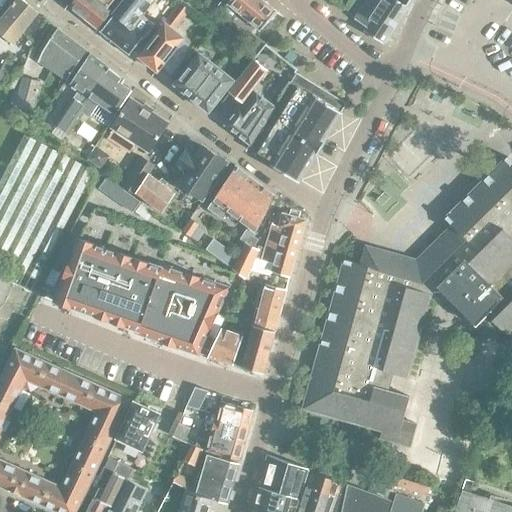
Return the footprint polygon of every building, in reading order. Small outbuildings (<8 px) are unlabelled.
[(0,32),(13,43),(38,12),(23,0),(17,0),(16,2),(15,1),(12,4),(13,5),(0,20),(0,32)] [(74,0),(70,6),(98,28),(111,12),(110,11),(119,0),(74,0)] [(129,53),(132,50),(141,38),(143,39),(154,25),(137,11),(146,0),(148,0),(122,0),(111,14),(113,16),(101,31),(129,53)] [(229,0),(226,4),(260,31),(276,11),(263,0),(229,0)] [(366,27),(364,31),(383,43),(407,6),(399,0),(366,0),(354,19),(366,27)] [(179,2),(138,55),(158,71),(183,37),(174,30),(189,11),(179,2)] [(201,11),(209,17),(215,9),(208,3),(201,11)] [(67,78),(86,50),(58,29),(44,48),(38,61),(67,78)] [(220,43),(230,51),(235,45),(225,37),(220,43)] [(235,45),(230,51),(238,58),(243,51),(235,45)] [(199,53),(174,84),(192,98),(216,66),(199,53)] [(82,102),(106,66),(90,54),(70,84),(78,90),(54,125),(67,134),(83,109),(86,105),(82,102)] [(6,59),(0,71),(0,81),(3,83),(10,69),(13,62),(6,59)] [(254,60),(229,92),(242,101),(266,71),(266,70),(254,60)] [(115,115),(131,91),(121,83),(123,80),(106,66),(82,102),(86,105),(83,109),(90,114),(98,103),(115,115)] [(234,80),(216,66),(192,98),(209,111),(234,80)] [(3,83),(15,89),(21,74),(22,71),(16,68),(15,71),(10,69),(3,83)] [(297,182),(299,183),(343,113),(341,111),(346,103),(298,73),(275,108),(251,147),(250,146),(250,147),(272,161),(270,165),(271,166),(272,166),(298,182),(297,182)] [(40,80),(24,76),(16,104),(34,108),(40,80)] [(251,145),(251,144),(274,107),(256,93),(242,110),(239,108),(225,125),(251,145)] [(111,127),(149,152),(168,123),(130,99),(111,127)] [(76,150),(87,157),(95,147),(84,139),(76,150)] [(201,199),(226,162),(203,147),(196,158),(185,151),(174,168),(184,175),(178,184),(201,199)] [(134,195),(136,192),(149,174),(154,166),(142,157),(121,186),(134,195)] [(441,290),(461,312),(473,322),(487,328),(501,331),(509,339),(511,335),(511,161),(507,157),(445,218),(458,232),(445,245),(440,239),(439,240),(411,268),(389,262),(392,253),(365,246),(360,264),(344,260),(343,263),(342,262),(342,263),(343,264),(337,284),(336,284),(336,285),(337,285),(336,291),(335,290),(334,292),(335,292),(330,312),(329,312),(329,313),(328,318),(327,318),(327,319),(328,320),(322,340),(321,340),(321,341),(322,341),(321,344),(330,347),(326,361),(331,362),(326,379),(311,375),(310,379),(311,379),(304,405),(303,405),(302,409),(303,409),(302,410),(306,411),(306,410),(331,417),(331,418),(332,418),(332,417),(337,419),(338,420),(339,419),(359,424),(359,425),(359,426),(360,425),(365,426),(365,427),(366,427),(381,431),(379,438),(410,447),(416,425),(403,421),(408,397),(383,390),(388,373),(406,378),(430,292),(441,290)] [(249,176),(236,166),(208,208),(220,216),(225,209),(239,220),(250,203),(237,193),(249,176)] [(149,174),(136,192),(162,210),(175,192),(149,174)] [(250,203),(261,186),(249,176),(237,193),(250,203)] [(140,202),(106,178),(98,188),(133,212),(140,202)] [(261,186),(250,203),(239,220),(246,226),(255,232),(255,233),(274,196),(274,195),(261,186)] [(272,224),(265,250),(262,260),(274,263),(272,271),(289,277),(294,259),(306,220),(282,213),(279,226),(272,224)] [(246,244),(248,245),(253,237),(255,232),(246,226),(236,249),(242,252),(246,244)] [(248,245),(254,248),(258,240),(253,237),(248,245)] [(77,238),(55,301),(136,330),(135,333),(198,355),(228,288),(160,264),(158,267),(77,238)] [(242,252),(234,270),(245,278),(255,258),(259,250),(258,249),(254,248),(248,245),(246,244),(242,252)] [(259,250),(255,258),(262,260),(265,250),(259,247),(258,249),(259,250)] [(0,277),(0,301),(10,283),(0,277)] [(267,285),(256,326),(275,331),(286,290),(267,285)] [(247,349),(241,347),(244,336),(221,330),(207,358),(263,374),(275,331),(256,326),(254,325),(247,349)] [(4,370),(26,380),(37,384),(48,363),(15,348),(4,370)] [(71,374),(48,363),(37,384),(61,395),(71,374)] [(4,370),(0,378),(0,399),(13,406),(26,380),(4,370)] [(95,384),(71,374),(61,395),(85,406),(95,384)] [(97,411),(94,417),(116,427),(129,399),(95,384),(85,406),(97,411)] [(195,387),(186,405),(199,411),(208,391),(195,387)] [(0,399),(0,428),(1,429),(13,406),(0,399)] [(248,428),(253,410),(221,401),(217,414),(223,416),(222,419),(248,428)] [(134,402),(117,438),(142,450),(159,414),(134,402)] [(223,416),(217,414),(207,412),(204,422),(213,424),(208,441),(197,438),(195,446),(202,448),(223,454),(223,455),(239,460),(245,441),(248,428),(222,419),(223,416)] [(83,441),(105,450),(116,427),(94,417),(83,441)] [(177,424),(171,437),(183,442),(189,429),(177,424)] [(83,441),(72,464),(94,474),(105,450),(83,441)] [(183,460),(194,463),(202,448),(195,446),(191,445),(183,460)] [(300,501),(304,489),(311,470),(268,455),(259,487),(278,493),(274,508),(255,503),(252,511),(298,511),(300,506),(302,502),(300,501)] [(239,466),(206,456),(192,492),(229,503),(239,466)] [(20,469),(0,460),(0,486),(8,490),(9,491),(10,490),(10,491),(11,490),(10,489),(19,470),(20,469)] [(122,475),(104,511),(137,511),(148,489),(125,478),(130,467),(118,462),(114,472),(122,475)] [(61,488),(83,498),(94,474),(72,464),(61,488)] [(84,511),(104,511),(122,475),(114,472),(104,467),(98,477),(108,482),(105,490),(97,486),(84,511)] [(347,489),(348,484),(313,471),(307,489),(339,500),(343,488),(347,489)] [(42,506),(52,484),(27,473),(27,474),(19,493),(18,493),(18,494),(18,495),(20,496),(20,495),(42,505),(41,505),(42,506)] [(425,503),(427,494),(438,498),(440,490),(394,475),(389,490),(397,492),(425,503)] [(511,511),(511,506),(477,495),(478,491),(473,489),(476,482),(466,479),(454,511),(511,511)] [(61,488),(52,484),(42,506),(43,506),(56,511),(76,511),(83,498),(61,488)] [(339,500),(307,489),(306,490),(304,489),(300,501),(302,502),(300,506),(319,511),(422,511),(425,503),(397,492),(395,501),(348,484),(347,489),(343,488),(339,500)] [(210,511),(214,500),(170,488),(158,511),(210,511)]
